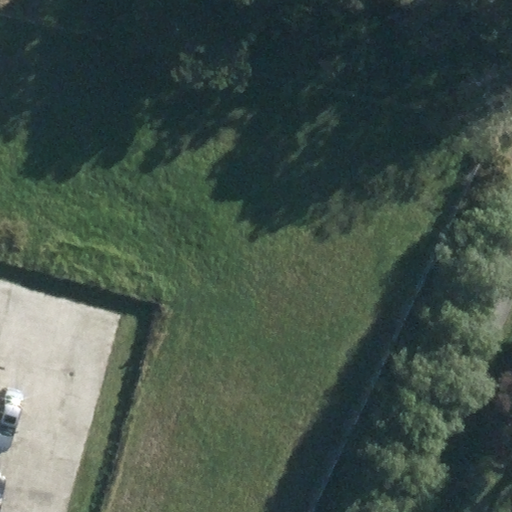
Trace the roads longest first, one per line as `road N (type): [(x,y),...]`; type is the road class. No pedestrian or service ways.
road 1 (unknown): [(511,192),(371,511)]
road 2 (unknown): [(0,495),(71,300)]
